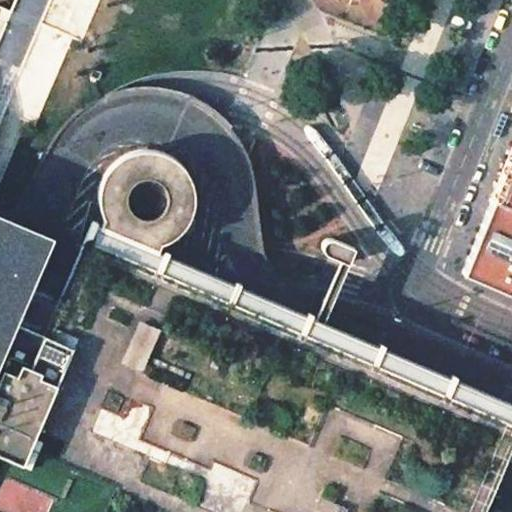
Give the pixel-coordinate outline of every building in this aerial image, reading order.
[(511,146),(502,171),(492,197),(511,204),(511,146)] [(0,511),(480,511),(486,498),(505,455),(511,438),(511,399),(324,318),(318,316),(154,245),(165,241),(175,235),(183,227),(188,221),(191,213),(193,205),(194,194),(192,184),(188,175),(183,167),(176,161),(170,157),(164,153),(155,151),(147,150),(138,150),(129,153),(120,157),(112,163),(106,171),(101,180),(98,192),(98,203),(101,214),(106,224),(92,218),(57,299),(0,274),(0,511)] [(511,204),(492,197),(484,215),(461,272),(511,294),(511,204)] [(354,247),(333,238),(331,238),(327,238),(325,239),(322,241),(322,243),(321,246),(321,249),(323,251),(324,252),(336,258),(340,260),(347,263),(354,247)] [(324,318),(347,263),(340,260),(318,316),(324,318)]
